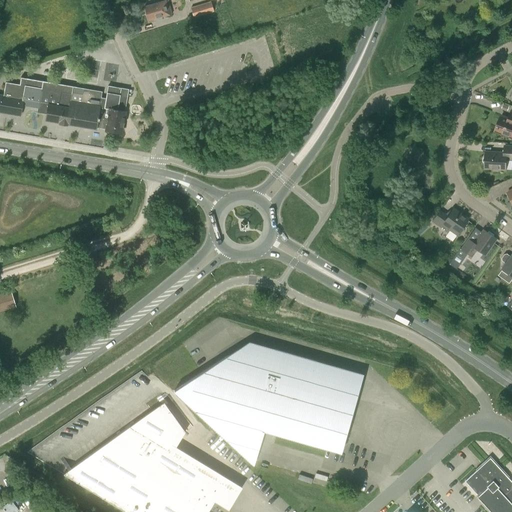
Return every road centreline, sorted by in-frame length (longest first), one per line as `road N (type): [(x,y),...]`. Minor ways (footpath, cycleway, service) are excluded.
road 1 (unclassified): [(0,440),(227,284),(278,287)]
road 2 (unclassified): [(488,420),(484,400),(448,360),(413,337),(278,287)]
road 3 (residential): [(511,45),(474,67),(465,82),(448,155),(463,196),(511,229)]
road 4 (primary): [(0,402),(178,283)]
road 5 (unclassified): [(154,174),(161,124),(102,0)]
road 6 (primary): [(304,151),(343,91),(383,0)]
road 7 (primary): [(511,383),(375,301)]
road 8 (secondary): [(0,148),(154,174)]
road 9 (unclassified): [(372,511),(465,428),(488,420)]
road 10 (track): [(123,236),(0,277)]
road 11 (primary): [(266,248),(375,301)]
road 12 (primary): [(375,301),(274,234)]
